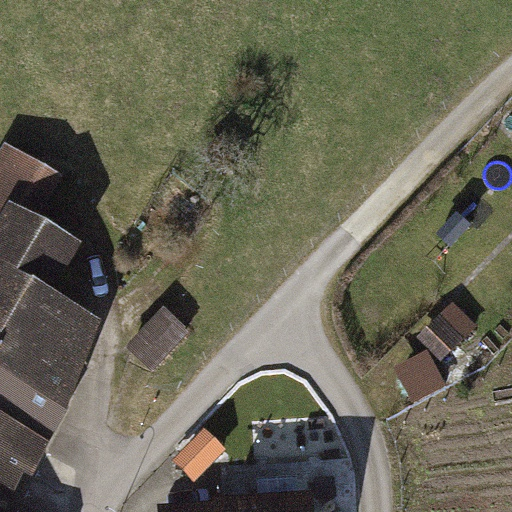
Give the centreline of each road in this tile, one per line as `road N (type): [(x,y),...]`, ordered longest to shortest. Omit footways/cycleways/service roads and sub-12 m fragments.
road 1 (track): [(103,508),(105,357),(86,182)]
road 2 (track): [(511,85),(290,312)]
road 3 (track): [(102,511),(290,312)]
road 4 (track): [(290,312),(346,397),(376,511)]
